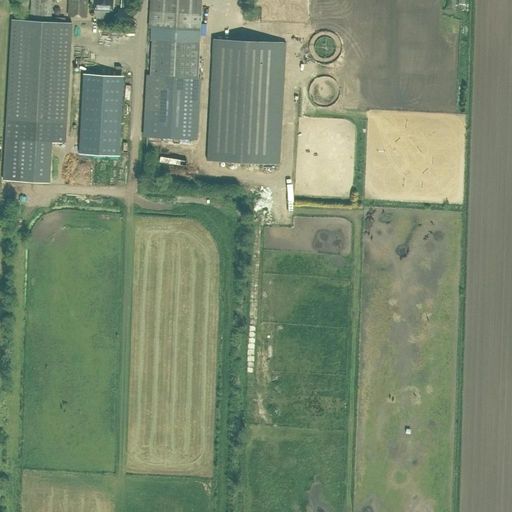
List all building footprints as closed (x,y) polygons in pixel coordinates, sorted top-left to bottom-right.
[(3,180),(23,181),(51,183),(53,142),(65,142),(66,123),(71,23),(50,22),(51,0),(30,0),(30,21),(11,20),(3,180)] [(85,16),(86,0),(68,0),(68,16),(85,16)] [(200,0),(152,0),(151,40),(153,40),(151,75),(149,75),(146,136),(194,139),(199,42),(200,0)] [(285,43),(214,40),(208,159),(279,162),(285,43)] [(83,73),(79,153),(119,155),(123,75),(83,73)] [(77,170),(70,180),(76,185),(84,174),(77,170)]
